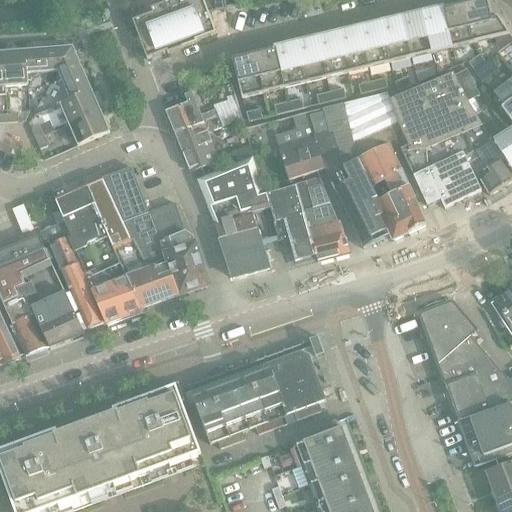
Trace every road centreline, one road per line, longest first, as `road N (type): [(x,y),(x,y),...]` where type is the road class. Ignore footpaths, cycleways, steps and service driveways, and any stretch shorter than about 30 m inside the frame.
road 1 (residential): [(160,138),(141,81),(230,46),(416,0)]
road 2 (tertiary): [(237,323),(0,400)]
road 3 (tertiary): [(428,511),(395,421),(366,290)]
road 4 (residential): [(237,323),(160,138)]
road 5 (residential): [(0,181),(19,186),(128,138),(160,138)]
road 6 (tertiary): [(366,290),(511,229)]
road 7 (tertiary): [(366,290),(237,323)]
